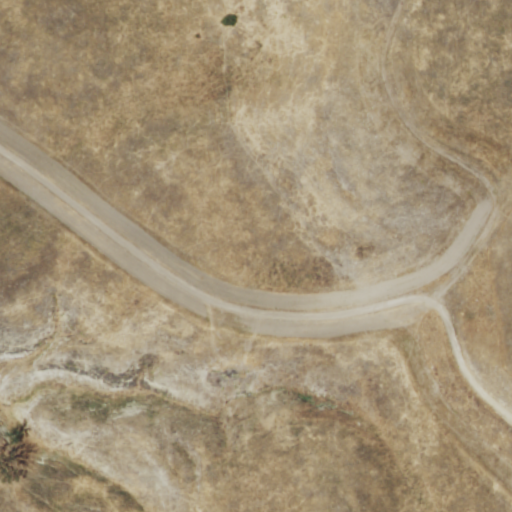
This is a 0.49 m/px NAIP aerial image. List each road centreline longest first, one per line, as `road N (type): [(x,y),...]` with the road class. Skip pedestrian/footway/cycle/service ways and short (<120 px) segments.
road 1 (track): [(511,417),(459,365),(450,321),(428,305),(256,317),(184,287),(0,147)]
road 2 (track): [(428,305),(480,246),(503,195),(471,159),(432,142),(406,107),(391,36),(411,0)]
